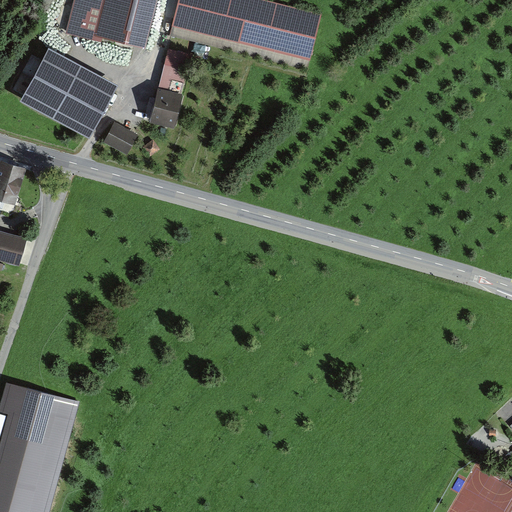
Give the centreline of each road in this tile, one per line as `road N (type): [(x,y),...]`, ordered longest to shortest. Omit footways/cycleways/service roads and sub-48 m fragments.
road 1 (tertiary): [(511,287),(0,143)]
road 2 (track): [(0,368),(48,226)]
